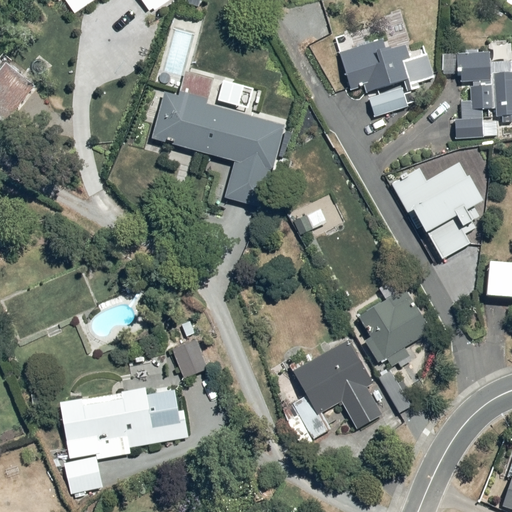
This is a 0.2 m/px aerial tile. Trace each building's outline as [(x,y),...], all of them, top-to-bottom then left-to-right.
[(70,0),(82,16),(104,0),(162,0),(165,3),(168,0),(70,0)] [(336,36),(342,54),(357,99),(381,91),(382,96),(370,101),(376,120),(412,108),(408,97),(427,91),(424,83),(436,79),(419,28),(387,39),(381,20),(336,36)] [(468,54),(460,54),(461,76),(464,76),(464,83),(472,83),(473,100),(462,101),(463,119),(456,119),(457,150),(502,148),(501,120),(511,119),(511,41),(492,42),(492,54),(484,54),(483,49),(468,50),(468,54)] [(6,64),(0,71),(0,124),(4,128),(36,88),(6,64)] [(188,70),(181,97),(169,94),(156,143),(235,165),(222,212),(262,223),(288,126),(234,111),(237,102),(213,96),(218,78),(188,70)] [(391,182),(409,213),(417,213),(444,261),(477,247),(472,234),(488,203),(466,164),(430,184),(420,166),(391,182)] [(511,263),(493,262),(490,300),(511,302),(511,263)] [(409,288),(356,323),(384,367),(437,332),(409,288)] [(295,370),(311,399),(286,412),(308,452),(335,437),(323,416),(342,404),(359,431),(389,412),(374,387),(380,383),(351,336),(295,370)] [(124,396),(63,401),(71,460),(105,457),(106,465),(135,462),(133,444),(191,440),(189,411),(153,414),(151,388),(123,391),(124,396)] [(109,486),(102,466),(82,468),(81,464),(67,465),(79,503),(109,486)]
